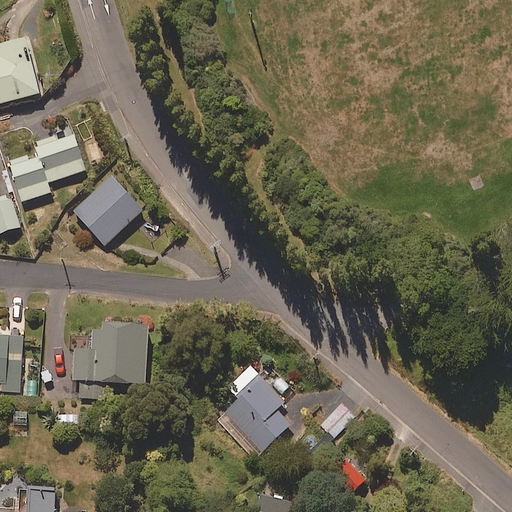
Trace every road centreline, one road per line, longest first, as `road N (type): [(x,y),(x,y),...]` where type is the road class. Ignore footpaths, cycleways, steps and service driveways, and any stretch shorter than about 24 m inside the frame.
road 1 (unclassified): [(98,0),(137,115),(267,285)]
road 2 (unclassified): [(267,285),(511,497)]
road 3 (residential): [(267,285),(210,294),(0,273)]
